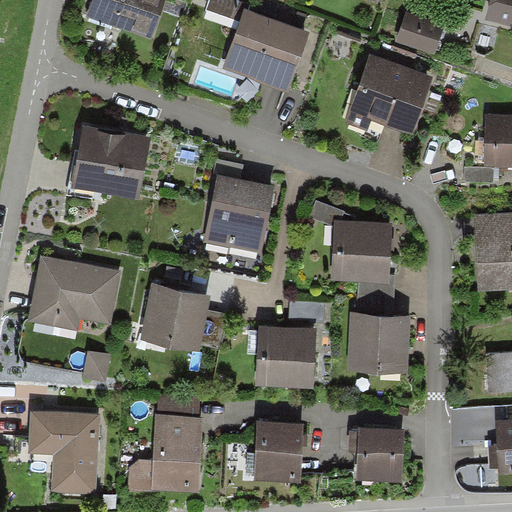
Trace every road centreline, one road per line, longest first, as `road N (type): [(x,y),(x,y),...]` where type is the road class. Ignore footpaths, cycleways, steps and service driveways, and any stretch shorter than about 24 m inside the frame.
road 1 (residential): [(442,511),(435,237),(417,191),(42,66)]
road 2 (residential): [(42,66),(0,272)]
